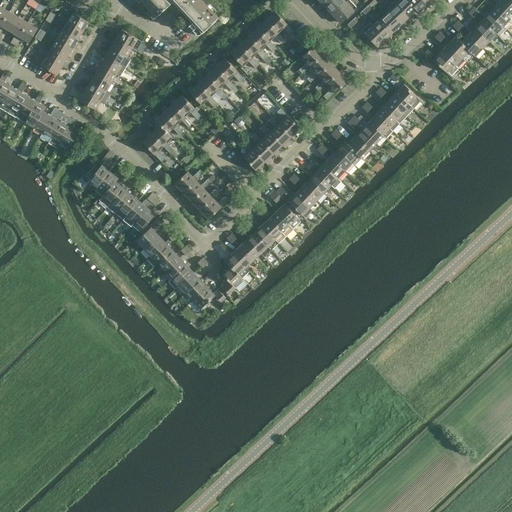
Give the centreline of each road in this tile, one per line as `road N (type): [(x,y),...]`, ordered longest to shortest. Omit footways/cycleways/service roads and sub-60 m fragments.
road 1 (tertiary): [(193,511),(511,214)]
road 2 (residential): [(99,129),(174,202),(205,246),(371,82),(371,62)]
